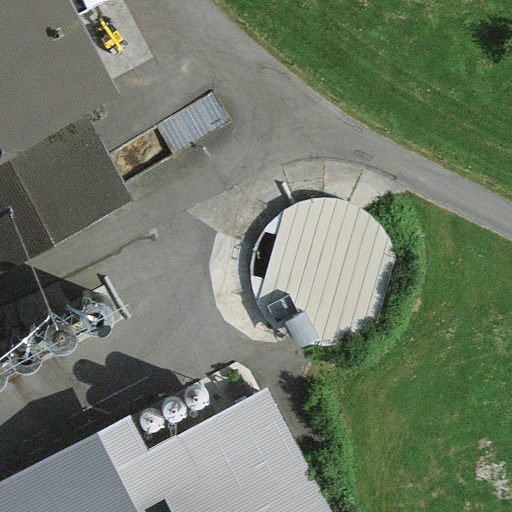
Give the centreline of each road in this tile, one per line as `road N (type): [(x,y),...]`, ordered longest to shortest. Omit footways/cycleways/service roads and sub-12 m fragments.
road 1 (residential): [(0,287),(134,225),(304,126)]
road 2 (residential): [(304,126),(511,216)]
road 3 (residential): [(172,0),(304,126)]
